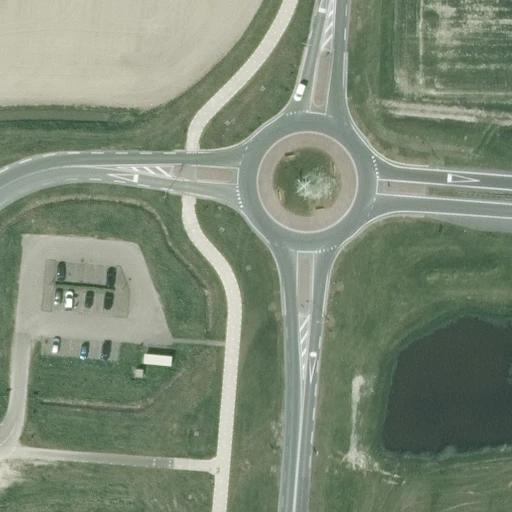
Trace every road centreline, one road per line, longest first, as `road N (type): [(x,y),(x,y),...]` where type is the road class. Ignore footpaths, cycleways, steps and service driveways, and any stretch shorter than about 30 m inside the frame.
road 1 (primary): [(284,237),(295,380),(287,511)]
road 2 (primary): [(301,511),(323,239)]
road 3 (motorway): [(360,208),(511,212)]
road 4 (secondary): [(251,156),(123,158),(104,166)]
road 5 (secondary): [(104,166),(121,176),(247,194)]
road 6 (motorway): [(511,183),(365,167)]
road 7 (primary): [(332,127),(341,0)]
road 8 (primary): [(322,0),(297,122)]
